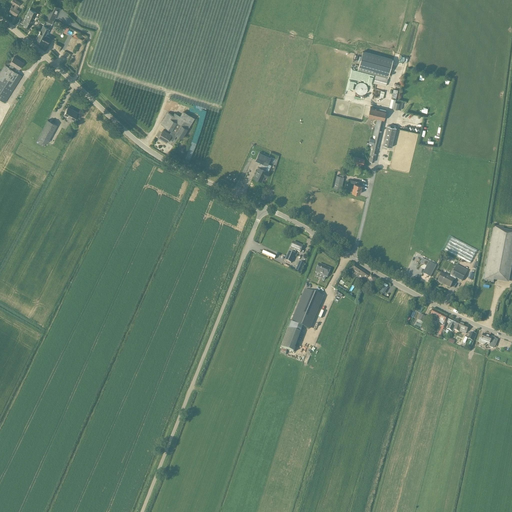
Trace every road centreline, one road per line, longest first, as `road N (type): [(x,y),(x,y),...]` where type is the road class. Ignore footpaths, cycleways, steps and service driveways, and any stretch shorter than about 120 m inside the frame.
road 1 (unclassified): [(263,208),(148,147),(0,16)]
road 2 (unclassified): [(263,208),(141,511)]
road 3 (unclassified): [(511,338),(351,257)]
road 4 (unclassified): [(351,257),(387,117)]
